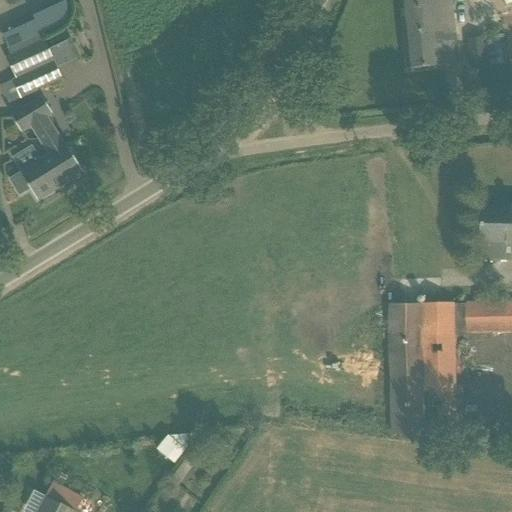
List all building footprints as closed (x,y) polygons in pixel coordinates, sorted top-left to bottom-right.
[(399,0),(409,70),(459,64),(450,0),(399,0)] [(35,23),(5,36),(10,46),(7,47),(11,55),(6,58),(17,80),(14,81),(21,98),(21,99),(62,80),(35,23)] [(467,39),(470,63),(493,61),(492,48),(484,49),(483,37),(467,39)] [(47,117),(52,114),(43,98),(11,117),(21,133),(31,127),(49,156),(41,161),(32,146),(11,159),(20,174),(21,174),(10,181),(20,196),(30,190),(38,202),(84,173),(66,145),(64,146),(47,117)] [(481,261),(511,261),(511,207),(482,207),(481,261)] [(511,300),(466,300),(466,333),(511,333),(511,300)] [(392,436),(456,434),(454,337),(453,305),(390,307),(392,436)] [(488,348),(489,360),(508,359),(507,346),(488,348)] [(161,448),(159,451),(176,464),(182,456),(197,436),(186,434),(168,437),(161,448)] [(169,481),(178,488),(194,467),(185,460),(169,481)] [(72,507),(78,496),(57,483),(51,495),(72,507)] [(73,511),(47,498),(39,511),(73,511)]
